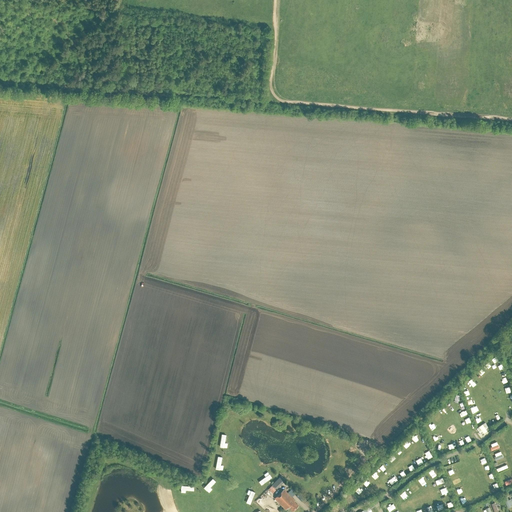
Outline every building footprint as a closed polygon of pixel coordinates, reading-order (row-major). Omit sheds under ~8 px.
[(480,433),(480,434),(489,428),(485,422),(476,428),(479,432),(478,433),(479,434),(480,433)] [(434,434),(428,437),(431,442),(437,440),(434,434)] [(400,445),(404,449),(409,443),(405,439),(400,445)] [(277,488),(285,479),(281,475),(273,484),(277,488)] [(416,479),(421,485),(426,482),(421,475),(416,479)] [(292,497),(288,492),(284,489),(275,498),(286,509),(289,507),(293,511),(298,505),(294,501),(295,500),(292,497)]
